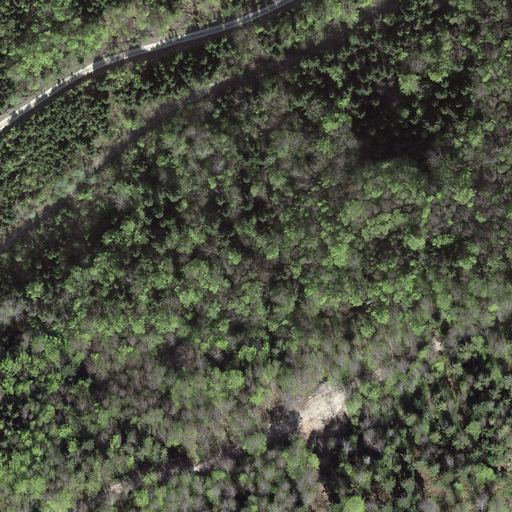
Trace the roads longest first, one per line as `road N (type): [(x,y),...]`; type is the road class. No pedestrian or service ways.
road 1 (track): [(511,311),(210,464),(129,483),(71,511)]
road 2 (track): [(0,126),(118,55),(287,0)]
